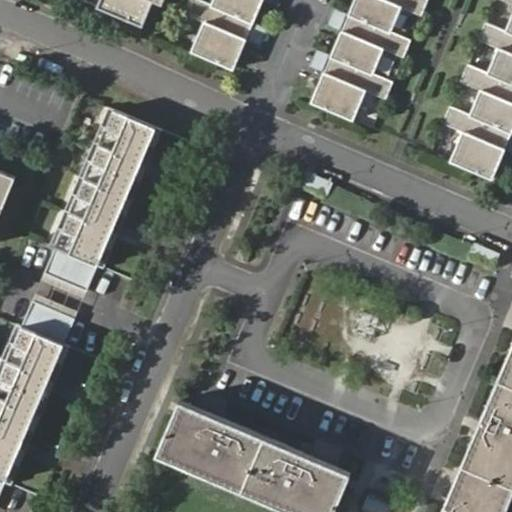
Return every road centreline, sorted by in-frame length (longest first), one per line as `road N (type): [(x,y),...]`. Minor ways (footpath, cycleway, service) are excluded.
road 1 (residential): [(94,511),(256,122)]
road 2 (residential): [(0,12),(256,122)]
road 3 (residential): [(256,122),(511,231)]
